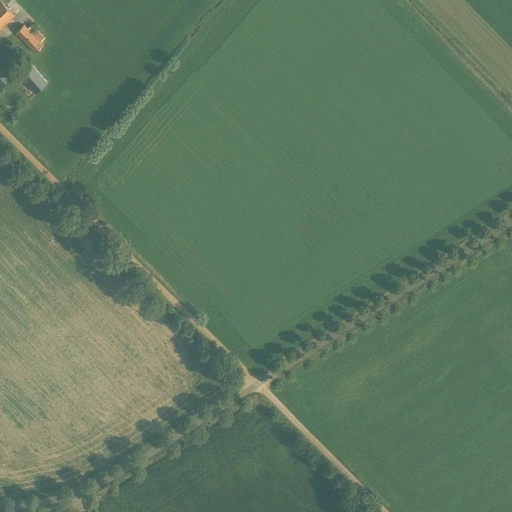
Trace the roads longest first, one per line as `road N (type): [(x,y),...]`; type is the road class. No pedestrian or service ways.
road 1 (unclassified): [(0,510),(97,485),(511,213)]
road 2 (track): [(383,511),(0,121)]
